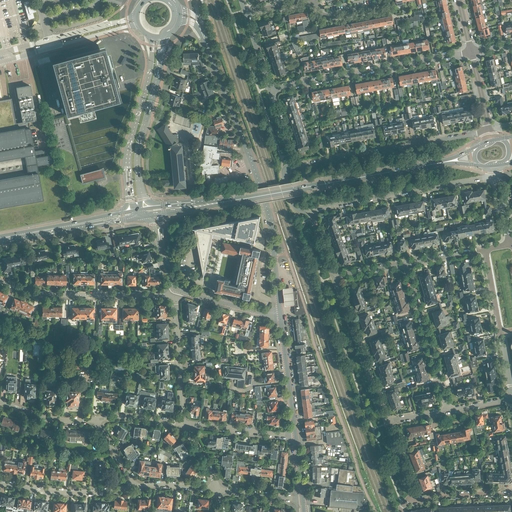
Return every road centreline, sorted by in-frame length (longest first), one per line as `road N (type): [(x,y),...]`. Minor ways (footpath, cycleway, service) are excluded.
road 1 (tertiary): [(280,316),(268,212),(198,24)]
road 2 (primary): [(222,202),(438,163)]
road 3 (residential): [(268,87),(471,51)]
road 4 (residential): [(294,166),(488,130)]
road 5 (residential): [(308,210),(497,178)]
road 6 (residential): [(178,290),(50,295),(0,279)]
road 7 (primary): [(148,35),(150,63),(127,160),(133,210)]
road 8 (residential): [(386,424),(333,277)]
road 9 (residential): [(447,410),(404,263)]
road 10 (residential): [(136,486),(88,492),(0,483)]
road 11 (primary): [(142,198),(136,161),(158,66)]
road 12 (residential): [(184,422),(178,290)]
